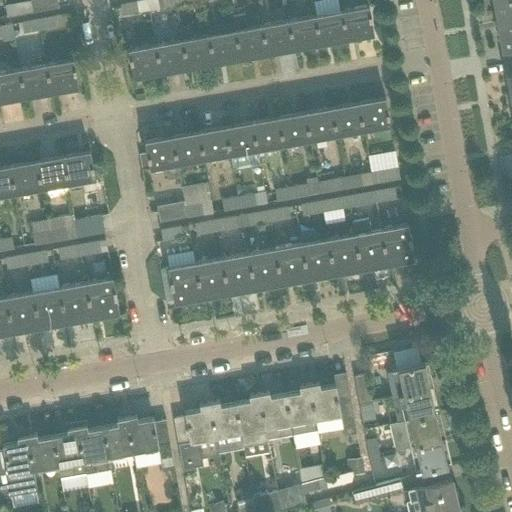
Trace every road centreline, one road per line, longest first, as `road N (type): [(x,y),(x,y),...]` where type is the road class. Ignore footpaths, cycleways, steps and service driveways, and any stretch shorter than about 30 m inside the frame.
road 1 (residential): [(0,395),(484,307)]
road 2 (residential): [(0,137),(439,59)]
road 3 (residential): [(469,226),(439,59)]
road 4 (residential): [(511,439),(484,307)]
